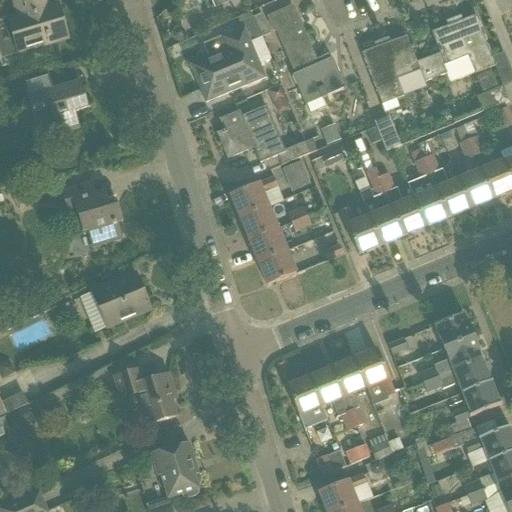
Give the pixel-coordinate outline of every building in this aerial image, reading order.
[(17,55),(67,40),(57,7),(44,11),(42,4),(46,3),(45,0),(12,0),(18,18),(7,22),(17,55)] [(304,106),(345,88),(332,59),(318,66),(292,8),(268,19),(274,31),(278,29),(297,72),(291,75),(304,106)] [(261,15),(252,19),(261,39),(269,36),(261,15)] [(451,84),(474,75),(495,68),(476,17),(462,23),(463,25),(456,27),(453,20),(446,23),(447,28),(431,34),(439,54),(427,58),(434,78),(446,74),(451,84)] [(261,39),(252,19),(252,18),(238,23),(241,29),(221,37),(227,50),(189,66),(201,92),(215,86),(220,97),(217,98),(217,99),(265,78),(251,43),(261,39)] [(185,33),(181,29),(175,30),(172,34),(172,39),(176,43),(182,42),(185,38),(185,33)] [(423,82),(434,78),(427,58),(416,62),(406,38),(390,44),(388,40),(381,42),(384,49),(377,51),(376,50),(362,55),(381,104),(395,99),(402,96),(425,88),(423,82)] [(31,115),(42,111),(49,109),(58,136),(80,130),(75,114),(88,109),(80,84),(53,92),(49,77),(22,85),(31,115)] [(272,104),(285,99),(280,88),(268,93),(272,104)] [(503,88),(475,98),(481,113),(508,103),(503,88)] [(242,118),(241,115),(240,113),(219,121),(223,132),(216,135),(227,160),(254,149),(260,165),(278,157),(282,166),(309,155),(309,154),(305,144),(283,152),(266,109),(242,118)] [(504,129),(511,125),(511,120),(507,109),(498,113),(504,129)] [(401,148),(389,117),(374,123),(376,129),(381,142),(386,153),(401,148)] [(478,138),(472,124),(463,127),(469,143),(475,158),(484,155),(477,138),(478,138)] [(320,132),(326,147),(340,142),(334,126),(320,132)] [(381,142),(376,129),(366,132),(371,146),(381,142)] [(305,144),(309,154),(316,151),(312,140),(305,143),(305,144)] [(359,194),(368,219),(369,219),(380,247),(403,238),(379,180),(362,140),(343,147),(347,158),(349,157),(355,171),(362,168),(375,199),(373,199),(369,190),(359,194)] [(448,186),(443,175),(442,171),(439,172),(426,142),(417,146),(423,161),(424,161),(448,219),(470,210),(459,182),(448,186)] [(475,158),(469,143),(458,146),(465,162),(475,158)] [(343,162),(338,150),(321,158),(326,169),(343,162)] [(448,219),(424,161),(423,161),(414,165),(420,180),(407,185),(425,228),(448,219)] [(291,194),(293,194),(310,186),(301,163),(282,170),(291,194)] [(493,201),(511,192),(511,183),(504,164),(481,173),(493,201)] [(470,210),(493,201),(481,173),(459,182),(470,210)] [(403,238),(425,228),(407,185),(413,200),(402,205),(396,190),(394,191),(388,176),(379,180),(403,238)] [(239,220),(267,208),(262,195),(277,189),(273,180),(230,197),(239,220)] [(92,249),(98,247),(122,240),(117,224),(122,223),(118,209),(117,208),(116,207),(115,207),(114,207),(109,209),(104,193),(95,196),(92,185),(63,193),(68,211),(76,209),(83,235),(88,234),(92,249)] [(16,208),(36,202),(32,187),(12,193),(16,208)] [(248,242),(277,231),(267,208),(239,220),(248,242)] [(287,215),(291,225),(307,218),(303,209),(287,215)] [(358,256),(380,247),(369,219),(368,219),(355,224),(349,209),(340,212),(358,256)] [(311,228),(307,218),(291,225),(295,235),(311,228)] [(258,265),(286,253),(277,231),(248,242),(258,265)] [(327,263),(343,256),(339,247),(323,253),(327,263)] [(267,287),(295,276),(286,253),(258,265),(267,287)] [(104,330),(124,322),(143,314),(136,300),(144,297),(135,276),(90,295),(104,330)] [(435,328),(444,351),(472,339),(463,317),(435,328)] [(481,362),(472,339),(444,351),(448,361),(433,367),(434,369),(419,375),(422,385),(481,362)] [(392,356),(407,350),(404,341),(388,347),(392,356)] [(395,395),(377,352),(354,361),(366,389),(378,384),(385,399),(395,395)] [(366,389),(354,361),(332,371),(356,428),(365,425),(352,394),(366,389)] [(16,374),(13,366),(5,362),(0,365),(0,374),(3,380),(16,374)] [(462,396),(490,384),(481,362),(422,385),(426,392),(426,394),(442,388),(442,390),(448,387),(457,384),(462,396)] [(173,393),(168,376),(142,384),(138,371),(114,379),(120,401),(134,397),(144,428),(175,419),(168,394),(173,393)] [(356,428),(332,371),(309,380),(327,422),(321,407),(331,403),(337,418),(340,417),(346,432),(356,428)] [(287,389),(304,432),(327,422),(309,380),(287,389)] [(499,407),(490,384),(462,396),(467,410),(452,416),(455,424),(433,433),(438,444),(450,439),(460,435),(456,424),(499,407)] [(26,408),(7,418),(13,430),(32,421),(26,408)] [(4,419),(0,420),(0,427),(2,433),(9,430),(4,419)] [(511,453),(511,439),(508,429),(479,440),(464,446),(468,455),(483,449),(488,463),(511,453)] [(376,462),(392,456),(387,444),(384,436),(369,442),(372,449),(371,449),(376,462)] [(422,439),(419,441),(413,442),(417,452),(419,451),(423,450),(426,449),(422,439)] [(435,458),(454,451),(450,440),(431,447),(432,448),(428,450),(431,458),(435,457),(435,458)] [(151,455),(151,457),(157,476),(160,475),(167,499),(199,491),(194,476),(198,475),(189,445),(151,455)] [(334,454),(339,452),(336,445),(331,447),(334,454)] [(369,459),(365,446),(345,454),(349,466),(369,459)] [(334,454),(316,461),(323,477),(346,468),(339,452),(334,454)] [(511,453),(488,463),(493,476),(497,486),(511,479),(511,453)] [(413,484),(409,474),(397,479),(401,489),(413,484)] [(319,494),(325,511),(339,511),(357,505),(356,505),(350,490),(366,484),(363,477),(319,494)] [(488,500),(500,495),(506,508),(511,505),(511,479),(497,486),(484,491),(488,500)] [(467,498),(484,491),(480,481),(463,487),(467,498)] [(442,497),(439,486),(430,489),(433,500),(442,497)] [(46,511),(36,490),(0,505),(0,511),(46,511)] [(484,491),(467,498),(470,507),(488,500),(484,491)]
